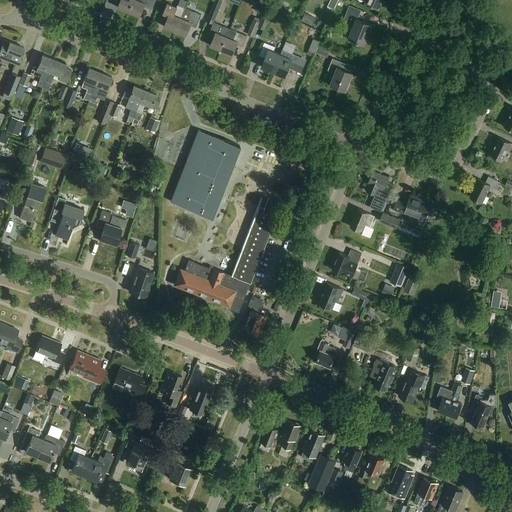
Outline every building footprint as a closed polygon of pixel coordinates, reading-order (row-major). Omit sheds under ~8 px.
[(120,0),(117,7),(129,12),(133,0),(120,0)] [(152,0),(133,0),(129,12),(140,17),(144,6),(149,8),(152,0)] [(218,13),(222,0),(215,0),(211,10),(218,13)] [(338,0),(330,0),(327,6),(334,9),(338,0)] [(382,0),(365,0),(365,2),(378,8),(382,0)] [(175,32),(185,8),(178,5),(177,7),(167,3),(163,14),(168,16),(164,27),(175,32)] [(360,11),(349,6),(344,20),(354,24),(348,38),(364,45),(372,25),(357,19),(360,11)] [(185,8),(175,32),(186,36),(191,26),(196,28),(201,14),(185,8)] [(305,13),(301,20),(312,25),(316,18),(305,13)] [(261,21),(258,27),(265,30),(270,17),(264,14),(261,21)] [(258,27),(261,21),(254,18),(248,34),(254,37),(258,27)] [(210,46),(221,51),(230,29),(214,23),(210,34),(214,36),(210,46)] [(246,36),(236,32),(230,29),(221,51),(232,55),(237,45),(242,47),(246,36)] [(315,53),(319,41),(313,39),(309,50),(315,53)] [(0,50),(0,58),(19,66),(22,58),(20,57),(24,48),(10,42),(9,43),(4,40),(0,50)] [(261,67),(273,72),(280,54),(271,50),(273,46),(265,43),(259,55),(265,58),(261,67)] [(282,50),(280,54),(273,72),(285,77),(289,68),(294,70),(300,57),(291,54),(282,50)] [(38,68),(36,72),(42,74),(40,78),(37,85),(43,88),(45,80),(54,59),(43,55),(38,68)] [(45,80),(43,88),(48,90),(51,83),(54,74),(59,76),(58,79),(67,82),(72,71),(64,68),(65,64),(54,59),(45,80)] [(346,64),(332,59),(328,69),(336,72),(331,84),(345,90),(352,73),(344,70),(346,64)] [(84,80),(82,87),(87,89),(84,98),(89,100),(91,94),(100,73),(89,68),(84,80)] [(11,72),(3,92),(13,96),(21,77),(11,72)] [(19,83),(26,86),(31,75),(24,72),(19,83)] [(100,73),(91,94),(97,96),(97,97),(103,100),(108,90),(107,89),(112,77),(100,73)] [(20,84),(15,96),(21,99),(26,86),(20,84)] [(64,100),(68,88),(62,85),(57,97),(64,100)] [(128,116),(134,119),(136,112),(140,103),(145,90),(134,86),(132,90),(127,88),(123,96),(134,101),(131,109),(128,116)] [(70,108),(73,102),(77,91),(70,88),(65,99),(63,105),(70,108)] [(156,95),(145,90),(140,103),(156,109),(159,102),(154,100),(156,95)] [(94,103),(97,97),(97,96),(91,94),(89,100),(87,105),(95,108),(97,104),(94,103)] [(106,99),(101,112),(97,122),(105,125),(109,115),(114,102),(106,99)] [(114,102),(109,115),(115,117),(120,105),(114,102)] [(511,108),(503,126),(511,130),(511,108)] [(136,112),(134,119),(139,121),(142,114),(136,112)] [(154,132),(159,121),(150,117),(145,129),(154,132)] [(22,126),(10,121),(6,131),(18,135),(22,126)] [(28,125),(22,137),(29,140),(34,128),(28,125)] [(203,214),(212,217),(220,197),(222,192),(228,178),(231,169),(232,166),(240,146),(202,131),(198,130),(189,153),(171,202),(203,214)] [(1,133),(0,134),(0,141),(6,144),(9,136),(1,133)] [(511,143),(498,137),(489,154),(501,160),(507,148),(509,150),(511,143)] [(50,139),(47,146),(54,149),(56,141),(50,139)] [(250,153),(279,163),(279,161),(304,170),(308,157),(255,140),(250,153)] [(66,154),(45,147),(40,162),(61,169),(66,154)] [(84,155),(90,157),(93,151),(86,149),(84,155)] [(308,167),(299,189),(311,194),(320,172),(308,167)] [(389,193),(383,191),(384,190),(389,177),(373,171),(368,184),(369,184),(366,191),(376,195),(371,208),(381,212),(389,193)] [(500,181),(488,176),(485,182),(478,179),(469,197),(482,203),(490,186),(496,189),(500,181)] [(24,204),(19,218),(32,222),(39,199),(42,200),(46,187),(30,181),(24,179),(24,180),(20,192),(27,194),(24,204)] [(149,183),(146,192),(152,194),(155,185),(149,183)] [(432,203),(413,196),(414,195),(411,194),(408,202),(398,198),(393,210),(406,214),(407,212),(427,219),(432,207),(439,210),(441,204),(433,201),(432,203)] [(66,200),(58,197),(50,221),(59,224),(55,236),(67,240),(71,229),(83,223),(81,218),(84,210),(64,204),(66,200)] [(126,197),(123,205),(129,207),(127,213),(135,215),(140,202),(126,197)] [(180,269),(174,285),(228,306),(228,308),(238,312),(249,283),(250,283),(275,218),(262,213),(267,200),(261,198),(231,275),(209,267),(209,268),(195,263),(189,261),(185,271),(180,269)] [(187,214),(171,208),(164,225),(175,229),(173,235),(168,233),(161,249),(172,254),(175,248),(197,257),(199,251),(210,255),(217,238),(206,234),(203,240),(181,231),(187,214)] [(375,216),(371,214),(357,208),(350,226),(363,232),(366,225),(370,227),(375,216)] [(102,210),(97,227),(97,228),(99,223),(105,224),(101,235),(102,235),(109,237),(107,242),(108,242),(115,244),(115,245),(121,228),(124,229),(127,220),(113,216),(114,214),(102,210)] [(383,212),(379,221),(396,228),(400,219),(383,212)] [(400,227),(419,235),(421,230),(402,222),(400,227)] [(139,244),(131,242),(126,255),(135,258),(139,244)] [(362,254),(351,249),(348,256),(339,253),(332,269),(343,274),(352,277),(362,254)] [(397,263),(390,282),(402,287),(409,268),(397,263)] [(153,272),(137,267),(129,292),(145,297),(145,295),(147,296),(149,289),(148,289),(153,272)] [(403,291),(413,295),(419,282),(409,278),(403,291)] [(326,282),(318,303),(332,309),(339,312),(342,305),(337,303),(343,289),(326,282)] [(385,284),(382,292),(391,296),(395,288),(385,284)] [(354,287),(352,293),(365,299),(368,293),(354,287)] [(262,305),(251,300),(248,308),(252,309),(244,329),(260,335),(264,325),(265,325),(267,320),(266,320),(267,317),(259,314),(262,305)] [(484,324),(494,325),(496,312),(486,311),(484,324)] [(18,330),(0,322),(0,342),(8,345),(7,348),(18,353),(23,341),(15,338),(18,330)] [(441,328),(433,326),(432,335),(439,336),(441,328)] [(343,345),(350,348),(355,335),(349,332),(343,345)] [(353,345),(367,352),(372,341),(358,334),(353,345)] [(62,344),(42,335),(36,351),(53,358),(52,361),(60,364),(64,353),(59,351),(62,344)] [(328,343),(321,340),(317,350),(320,351),(316,361),(330,367),(335,356),(333,356),(336,349),(328,345),(328,343)] [(406,360),(414,363),(419,349),(411,346),(406,360)] [(101,360),(77,350),(70,367),(86,373),(84,378),(100,384),(106,370),(98,367),(101,360)] [(370,376),(377,378),(374,385),(375,386),(376,388),(379,389),(380,388),(386,390),(389,382),(391,383),(394,376),(390,374),(393,366),(376,359),(370,376)] [(7,363),(2,377),(10,381),(16,366),(7,363)] [(142,375),(120,366),(114,382),(135,391),(133,395),(140,398),(146,386),(139,383),(142,375)] [(435,381),(441,382),(443,367),(437,366),(435,381)] [(461,381),(470,384),(475,371),(466,368),(461,381)] [(406,379),(400,395),(412,400),(415,393),(417,394),(420,386),(424,388),(428,377),(411,370),(407,380),(406,379)] [(181,376),(168,371),(159,392),(173,397),(170,406),(176,408),(182,392),(176,390),(181,376)] [(21,378),(18,387),(25,390),(29,381),(21,378)] [(207,404),(213,388),(200,383),(193,399),(195,399),(191,409),(202,414),(206,404),(207,404)] [(439,397),(444,398),(439,412),(448,415),(454,397),(451,395),(452,392),(442,388),(439,397)] [(49,402),(58,405),(63,393),(54,389),(49,402)] [(454,397),(448,415),(457,418),(462,404),(455,402),(456,397),(457,398),(460,392),(453,390),(452,392),(451,395),(454,397)] [(488,400),(481,400),(483,394),(478,392),(473,403),(479,405),(471,422),(474,423),(474,425),(483,429),(489,415),(490,416),(495,406),(496,406),(496,394),(490,395),(488,400)] [(61,405),(60,408),(53,406),(51,413),(56,415),(57,411),(66,415),(69,408),(61,405)] [(182,420),(187,407),(181,405),(176,418),(182,420)] [(131,407),(128,414),(135,417),(138,410),(131,407)] [(168,410),(166,415),(172,418),(175,413),(168,410)] [(1,412),(0,415),(0,437),(5,439),(8,430),(14,432),(19,420),(13,417),(1,412)] [(81,417),(71,413),(68,420),(78,424),(81,417)] [(207,421),(205,427),(212,431),(215,424),(207,421)] [(293,423),(288,421),(281,435),(285,437),(281,446),(289,450),(293,440),(294,441),(301,426),(299,426),(298,423),(296,422),(293,423)] [(160,427),(154,442),(161,445),(167,430),(160,427)] [(262,443),(260,448),(268,451),(270,446),(277,431),(268,427),(262,443)] [(25,452),(37,457),(44,440),(38,437),(40,432),(28,428),(23,441),(29,443),(25,452)] [(106,429),(101,441),(107,445),(112,432),(106,429)] [(302,457),(311,461),(312,459),(314,460),(325,435),(323,434),(323,433),(320,432),(318,432),(312,430),(307,442),(306,441),(303,448),(304,449),(302,454),(302,456),(302,457)] [(140,438),(130,434),(125,447),(132,449),(127,462),(142,467),(150,447),(138,443),(140,438)] [(44,440),(37,457),(49,462),(53,453),(59,455),(64,442),(46,435),(44,440)] [(85,451),(80,449),(74,446),(69,459),(75,462),(71,471),(84,476),(91,459),(83,456),(85,451)] [(356,449),(350,446),(346,454),(344,455),(344,456),(344,459),(343,461),(348,463),(345,469),(353,472),(355,466),(356,466),(362,451),(360,450),(360,448),(357,447),(356,449)] [(175,464),(169,479),(184,485),(191,469),(184,466),(188,456),(177,452),(172,450),(167,461),(175,464)] [(91,459),(84,476),(96,481),(100,472),(105,474),(112,456),(106,454),(102,464),(91,459)] [(309,481),(307,484),(324,491),(337,460),(320,454),(315,466),(312,474),(309,481)] [(385,459),(373,454),(368,464),(367,464),(365,470),(366,471),(363,478),(368,480),(371,472),(377,475),(378,473),(380,474),(382,469),(381,469),(385,459)] [(413,471),(399,465),(392,482),(390,482),(386,491),(404,499),(414,475),(411,474),(413,471)] [(283,469),(280,475),(286,478),(290,469),(286,468),(283,469)] [(330,480),(339,483),(343,472),(334,469),(330,480)] [(363,478),(360,476),(358,482),(365,485),(368,480),(363,478)] [(432,480),(424,477),(417,493),(418,493),(414,502),(423,506),(427,497),(432,499),(438,483),(436,482),(436,480),(433,479),(432,480)] [(358,494),(360,489),(354,486),(351,492),(358,494)] [(450,486),(443,502),(441,501),(437,511),(438,511),(446,511),(448,507),(455,510),(463,491),(450,486)] [(379,495),(371,492),(367,503),(375,506),(379,495)] [(400,503),(396,511),(411,511),(414,507),(408,504),(407,506),(400,503)]
